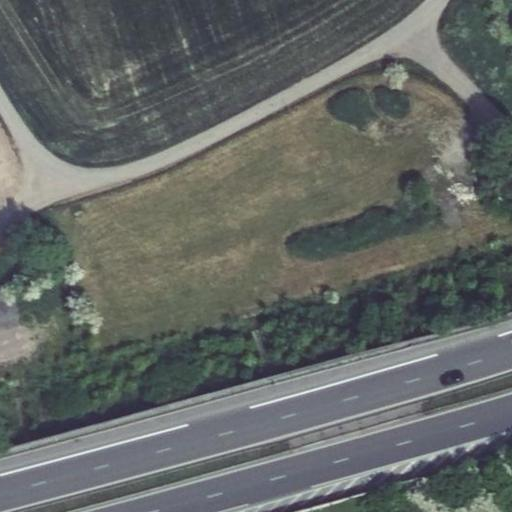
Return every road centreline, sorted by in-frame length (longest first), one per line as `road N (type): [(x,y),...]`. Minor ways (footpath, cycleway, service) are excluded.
road 1 (motorway): [(511,352),(0,495)]
road 2 (unclassified): [(0,97),(41,158),(60,172),(123,176),(347,65),(439,0)]
road 3 (motorway): [(166,511),(511,415)]
road 4 (track): [(511,136),(404,29)]
